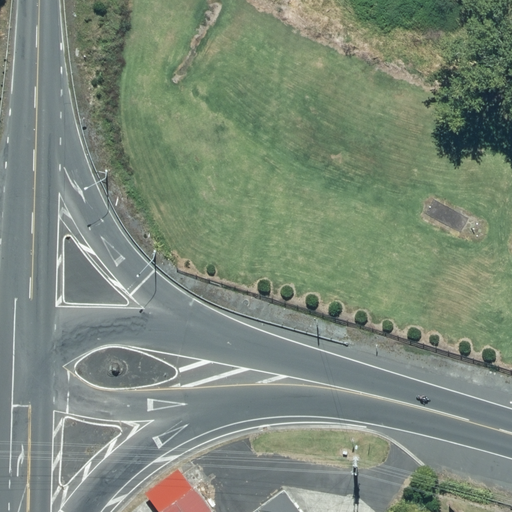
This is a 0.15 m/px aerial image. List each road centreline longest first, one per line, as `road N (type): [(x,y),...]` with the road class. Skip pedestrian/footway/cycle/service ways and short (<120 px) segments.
road 1 (primary): [(36,85),(86,214),(144,283),(208,334)]
road 2 (secondary): [(208,334),(432,410)]
road 3 (secondary): [(432,410),(288,397),(226,401)]
road 4 (secondary): [(226,401),(134,403),(25,389)]
road 5 (primary): [(226,401),(178,420),(81,511)]
road 6 (secondary): [(27,321),(208,334)]
road 7 (primary): [(27,321),(31,189)]
road 8 (primary): [(19,511),(25,389)]
